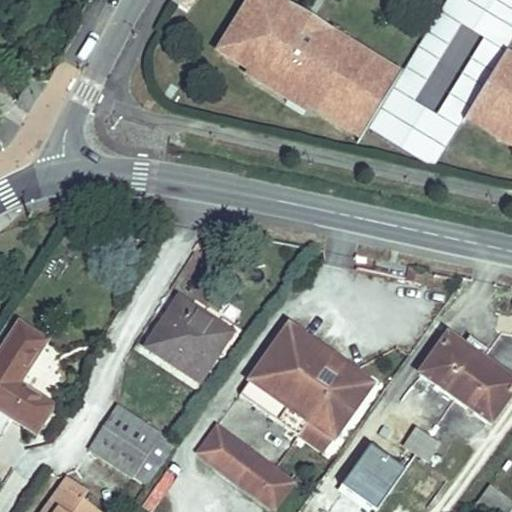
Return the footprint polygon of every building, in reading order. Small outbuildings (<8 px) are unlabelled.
[(172,0),(172,2),(189,12),(196,0),(172,0)] [(361,131),(386,90),(369,80),(375,70),(321,38),(323,33),(309,25),(305,31),(253,0),(248,0),(217,53),(242,68),(258,78),(254,84),(283,102),(285,98),(339,131),(345,121),(361,131)] [(268,0),(258,0),(257,2),(275,13),(279,7),(268,0)] [(422,170),(511,19),(511,0),(447,0),(365,136),(422,170)] [(279,7),(275,13),(293,24),(297,17),(279,7)] [(309,25),(297,17),(293,24),(305,31),(309,25)] [(369,80),(386,90),(394,76),(323,33),(321,38),(375,70),(369,80)] [(511,62),(498,54),(490,68),(506,78),(511,68),(511,62)] [(254,84),(258,78),(242,68),(238,74),(254,84)] [(511,68),(506,78),(490,68),(465,109),(481,118),(475,128),(511,150),(511,68)] [(353,144),(361,131),(345,121),(339,131),(285,98),(283,102),(353,144)] [(481,118),(465,109),(457,122),(511,155),(511,150),(475,128),(481,118)] [(187,375),(222,327),(180,298),(146,347),(187,375)] [(334,442),(372,386),(297,333),(299,331),(290,325),(241,397),(299,437),(308,424),(334,442)] [(16,385),(45,342),(20,326),(0,356),(0,410),(35,434),(52,408),(16,385)] [(199,383),(232,334),(222,327),(187,375),(199,383)] [(511,394),(511,384),(501,377),(501,378),(499,381),(459,352),(462,348),(447,337),(419,374),(490,425),(511,394)] [(501,377),(462,348),(459,352),(499,381),(501,378),(501,377)] [(118,469),(148,429),(117,409),(116,408),(89,451),(118,469)] [(324,455),(334,442),(308,424),(299,437),(324,455)] [(146,486),(175,446),(148,429),(118,469),(146,486)] [(275,511),(294,484),(217,430),(199,456),(275,511)] [(429,463),(439,446),(417,432),(406,448),(429,463)] [(87,511),(89,509),(81,503),(86,496),(66,483),(45,511),(87,511)] [(510,511),(511,510),(511,503),(489,488),(472,511),(510,511)]
